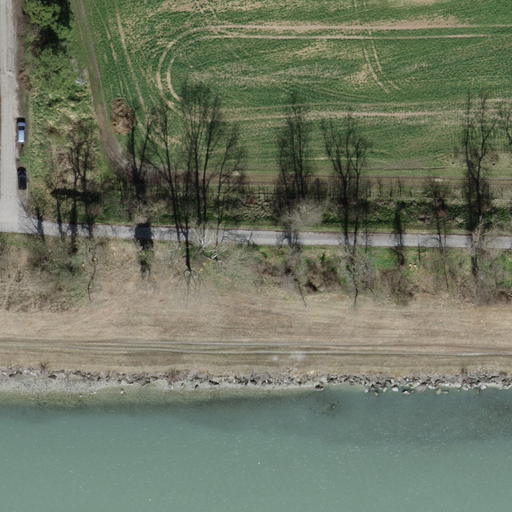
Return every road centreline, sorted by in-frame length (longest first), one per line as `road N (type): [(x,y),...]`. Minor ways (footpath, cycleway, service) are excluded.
road 1 (track): [(511,242),(7,224)]
road 2 (track): [(7,224),(10,0)]
